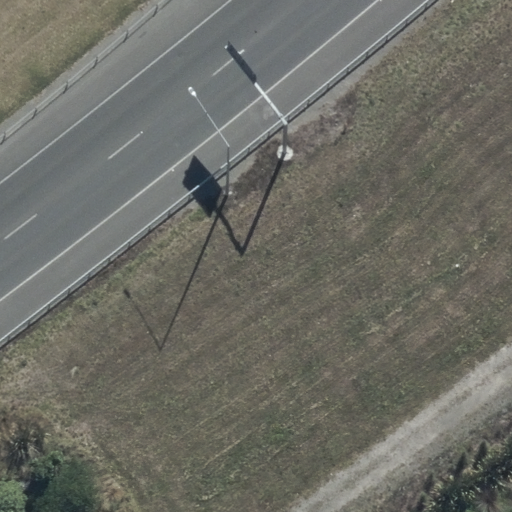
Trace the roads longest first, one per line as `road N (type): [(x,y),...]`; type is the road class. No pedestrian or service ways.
road 1 (motorway): [(305,0),(0,243)]
road 2 (track): [(511,353),(301,511)]
